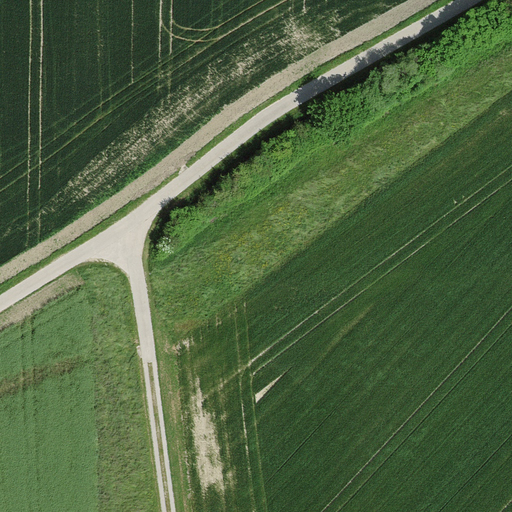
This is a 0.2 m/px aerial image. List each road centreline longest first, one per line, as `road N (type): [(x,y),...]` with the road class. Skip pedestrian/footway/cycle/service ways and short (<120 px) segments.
road 1 (track): [(0,303),(130,221),(265,117),(468,0)]
road 2 (track): [(130,221),(168,511)]
